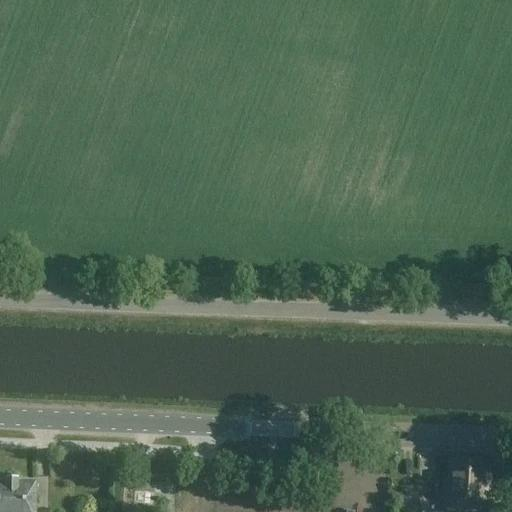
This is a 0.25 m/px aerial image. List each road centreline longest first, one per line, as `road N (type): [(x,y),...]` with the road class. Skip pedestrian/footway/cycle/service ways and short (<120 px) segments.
road 1 (tertiary): [(511,441),(0,419)]
road 2 (unclassified): [(511,316),(0,297)]
